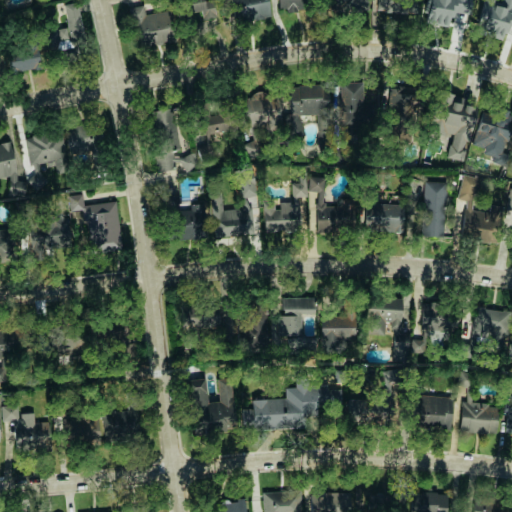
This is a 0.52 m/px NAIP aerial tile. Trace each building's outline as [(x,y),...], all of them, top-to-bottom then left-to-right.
[(202,19),(217,17),(213,0),(180,0),(183,14),(201,11),(202,19)] [(271,15),(267,0),(230,0),(235,22),(271,15)] [(318,10),(318,0),(278,0),(278,7),(286,7),(286,10),(318,10)] [(330,0),(331,13),(360,12),(359,0),(330,0)] [(417,13),(416,0),(398,0),(398,4),(393,4),(393,0),(381,0),(381,13),(417,13)] [(470,0),(424,0),(422,22),(450,26),(451,18),(468,20),(470,0)] [(511,0),(483,0),(476,32),(505,39),(511,9),(511,0)] [(84,43),(77,2),(63,5),(67,27),(42,32),(45,50),(84,43)] [(128,8),(131,25),(136,24),(140,46),(175,41),(170,10),(144,14),(143,5),(128,8)] [(362,105),(362,83),(340,83),(340,148),(350,148),(350,128),(372,128),(372,105),(362,105)] [(290,85),(290,111),(317,111),(317,132),(329,131),(329,85),(290,85)] [(244,128),(263,125),(264,132),(282,130),(278,95),(240,100),(244,128)] [(464,161),(475,105),(438,98),(430,138),(443,140),(441,149),(447,150),(445,157),(464,161)] [(209,113),(208,104),(195,105),(202,154),(212,153),(209,133),(236,129),(234,110),(209,113)] [(158,173),(196,167),(194,152),(181,155),(173,107),(149,111),(158,173)] [(471,143),(478,146),(475,155),(505,165),(509,154),(503,152),(511,124),(511,114),(496,109),(493,118),(480,114),(471,143)] [(285,126),(290,139),(304,134),(299,121),(285,126)] [(102,148),(100,123),(64,126),(67,152),(102,148)] [(62,132),(20,138),(27,189),(43,186),(40,162),(54,160),(55,173),(67,172),(62,132)] [(16,181),(10,141),(0,142),(0,178),(6,177),(9,196),(25,193),(23,180),(16,181)] [(239,196),(256,193),(251,167),(234,170),(239,196)] [(480,177),(460,174),(457,199),(465,200),(460,233),(478,235),(477,239),(486,241),(488,231),(498,233),(501,206),(489,204),(488,212),(470,209),(473,193),(477,193),(480,177)] [(263,231),(298,229),(297,196),(306,196),(305,176),(297,176),(298,182),(290,182),(291,202),(275,203),(275,201),(262,201),(263,231)] [(315,231),(353,231),(352,199),(340,199),(340,206),(323,206),(323,176),(307,176),(307,191),(315,191),(315,231)] [(444,236),(444,181),(422,181),(421,236),(444,236)] [(214,237),(252,233),(249,199),(242,199),(243,207),(221,209),(220,191),(210,192),(214,237)] [(121,250),(115,201),(83,204),(81,193),(67,195),(69,211),(84,209),(89,253),(121,250)] [(204,203),(190,203),(190,210),(176,210),(175,239),(203,239),(204,203)] [(402,204),(365,203),(365,231),(402,232),(402,204)] [(69,218),(43,217),(42,247),(68,248),(69,218)] [(281,297),(281,315),(277,315),(277,335),(285,335),(285,352),(314,352),(313,337),(300,337),(300,313),(313,313),(313,297),(281,297)] [(401,298),(366,297),(365,333),(392,334),(392,360),(408,361),(408,333),(400,333),(401,298)] [(450,303),(421,301),(419,331),(448,333),(450,303)] [(218,327),(217,302),(182,303),(183,337),(197,336),(197,328),(218,327)] [(501,343),(507,312),(475,305),(468,336),(501,343)] [(319,311),(319,353),(340,354),(340,338),(353,339),(354,312),(319,311)] [(84,321),(58,322),(59,351),(85,350),(84,321)] [(20,328),(0,328),(0,356),(21,356),(20,328)] [(470,371),(457,371),(457,386),(470,386),(470,371)] [(188,379),(193,432),(235,428),(230,378),(216,380),(218,401),(207,402),(204,378),(188,379)] [(341,404),(340,389),(327,389),(327,385),(284,387),(285,397),(252,399),(252,408),(240,409),(241,430),(303,427),(302,415),(316,415),(316,405),(341,404)] [(138,440),(138,392),(126,392),(126,410),(102,410),(102,440),(138,440)] [(449,428),(451,396),(432,395),(431,406),(421,406),(421,400),(411,399),(409,426),(449,428)] [(53,402),(53,428),(60,428),(60,440),(96,440),(96,419),(66,419),(66,402),(53,402)] [(458,432),(495,433),(497,403),(460,402),(458,432)] [(47,421),(33,422),(33,413),(17,413),(17,405),(1,405),(1,421),(13,421),(14,447),(48,446),(47,421)] [(511,407),(504,407),(503,434),(511,434),(511,407)] [(261,491),(262,511),(300,511),(300,489),(261,491)] [(473,496),(471,511),(485,511),(486,511),(496,511),(497,498),(473,496)] [(243,511),(243,499),(216,501),(216,511),(243,511)]
